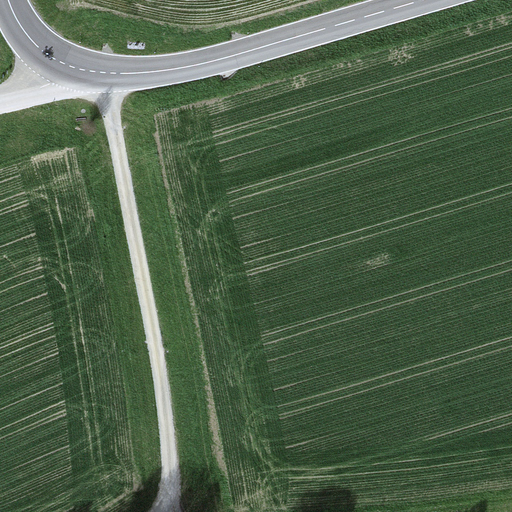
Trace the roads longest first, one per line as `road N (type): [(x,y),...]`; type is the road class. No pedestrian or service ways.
road 1 (secondary): [(7,0),(43,48),(105,72),(198,62),(417,0)]
road 2 (track): [(105,72),(150,392),(155,511)]
